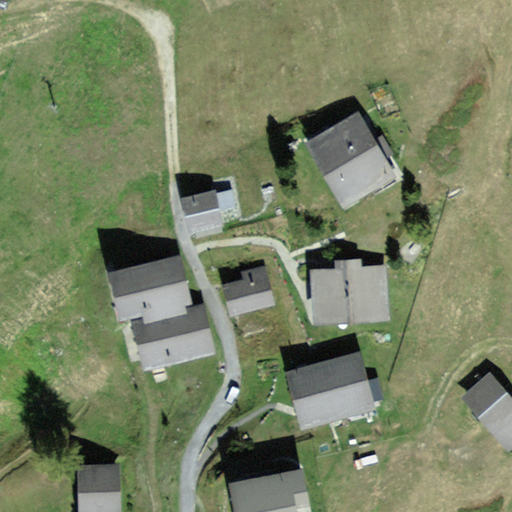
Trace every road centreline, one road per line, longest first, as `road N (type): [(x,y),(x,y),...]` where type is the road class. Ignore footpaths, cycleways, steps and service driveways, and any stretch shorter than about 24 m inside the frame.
road 1 (residential): [(184,511),(199,437),(228,395),(234,368),(177,223),(167,58),(157,24),(103,0)]
road 2 (track): [(154,511),(149,397),(131,355)]
road 3 (track): [(511,341),(471,351),(427,419)]
